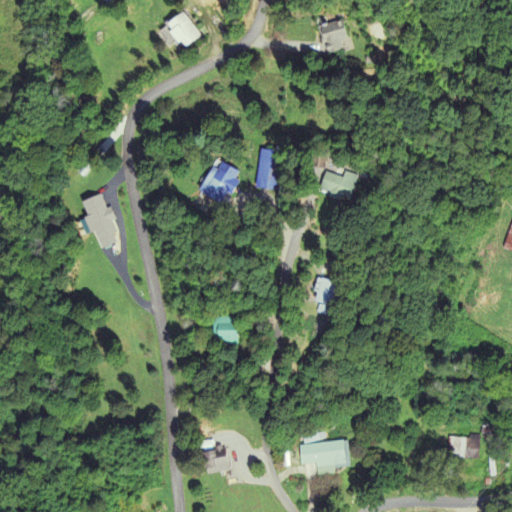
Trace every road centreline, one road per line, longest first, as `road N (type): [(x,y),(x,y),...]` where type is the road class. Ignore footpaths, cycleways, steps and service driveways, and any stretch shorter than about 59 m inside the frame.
road 1 (residential): [(182,511),(157,254),(127,135),(157,86),(229,49),(253,0)]
road 2 (residential): [(357,511),(511,493)]
